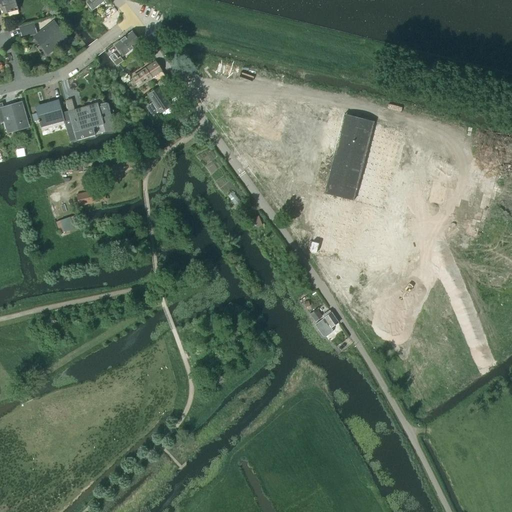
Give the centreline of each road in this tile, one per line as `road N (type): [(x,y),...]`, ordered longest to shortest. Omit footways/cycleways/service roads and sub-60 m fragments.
road 1 (unclassified): [(448,511),(334,310),(133,19)]
road 2 (residential): [(21,85),(63,72),(133,19)]
